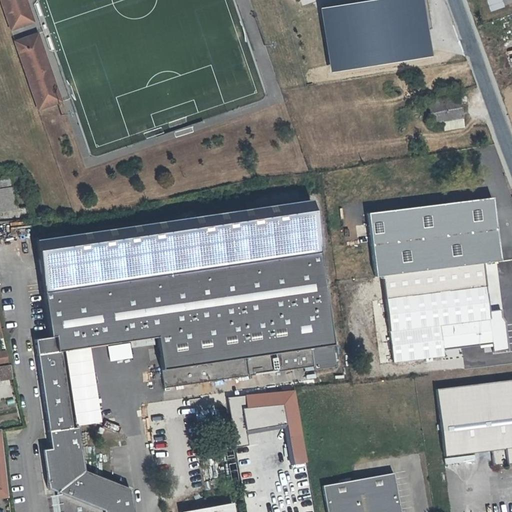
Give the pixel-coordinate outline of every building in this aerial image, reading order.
[(25,0),(0,0),(0,8),(8,32),(33,24),(25,0)] [(320,9),(330,73),(431,58),(422,0),(378,0),(357,3),(320,9)] [(356,0),(357,3),(377,0),(422,0),(427,30),(431,29),(426,0),(356,0)] [(37,32),(11,41),(37,113),(62,104),(37,32)] [(462,119),(459,98),(428,103),(432,124),(462,119)] [(0,189),(0,210),(15,209),(11,188),(0,189)] [(490,198),(366,216),(374,277),(498,262),(490,198)] [(311,214),(33,254),(38,295),(317,254),(311,214)] [(289,374),(302,372),(311,371),(311,374),(333,371),(317,254),(38,295),(46,341),(33,343),(35,360),(50,454),(42,455),(48,491),(48,493),(49,494),(53,496),(54,497),(54,498),(54,499),(55,511),(130,511),(128,494),(83,473),(76,430),(71,431),(69,421),(59,358),(155,343),(162,393),(289,374)] [(489,312),(486,287),(385,301),(393,363),(444,356),(444,351),(493,344),(494,352),(508,351),(504,323),(502,319),(500,311),(489,312)] [(0,366),(0,379),(10,379),(8,366),(0,366)] [(504,452),(506,467),(511,466),(511,382),(465,388),(436,392),(445,459),(475,455),(504,452)] [(246,428),(285,426),(283,405),(246,407),(246,398),(190,401),(191,428),(228,426),(229,446),(247,445),(246,428)] [(296,468),(304,467),(301,451),(293,452),(296,468)] [(398,511),(391,474),(372,477),(332,484),(321,486),(325,511),(398,511)] [(232,511),(231,502),(180,510),(180,511),(232,511)]
